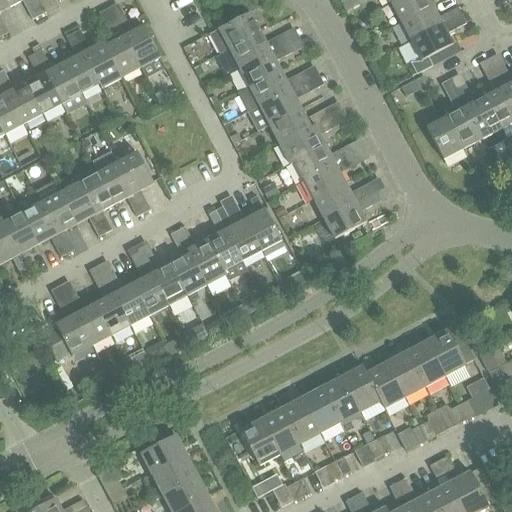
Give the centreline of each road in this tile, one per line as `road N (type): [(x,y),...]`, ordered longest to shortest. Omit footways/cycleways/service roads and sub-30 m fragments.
road 1 (residential): [(0,306),(239,173),(150,0)]
road 2 (unclassified): [(74,455),(359,303),(455,226)]
road 3 (unclassified): [(430,212),(317,300),(61,430)]
road 4 (unclassified): [(430,212),(310,0)]
road 5 (residential): [(306,511),(439,446),(511,425)]
